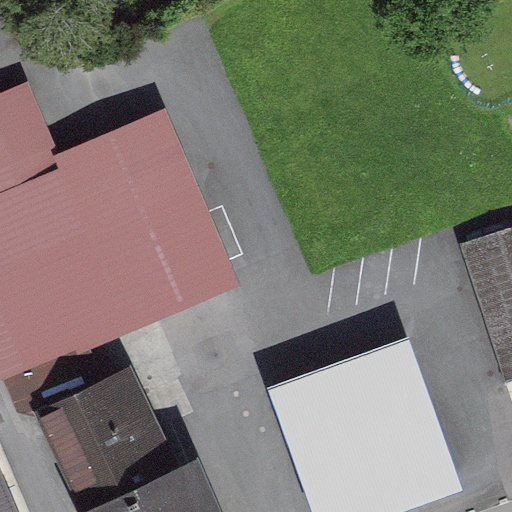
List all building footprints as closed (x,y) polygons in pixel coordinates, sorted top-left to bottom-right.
[(63,149),(33,79),(0,93),(0,329),(21,378),(248,280),(171,103),(63,149)] [(511,226),(464,243),(508,369),(511,367),(511,226)] [(407,334),(271,386),(319,511),(362,511),(461,474),(407,334)] [(171,449),(134,361),(41,399),(87,511),(221,511),(192,440),(171,449)] [(511,367),(508,369),(497,373),(511,413),(511,367)] [(0,511),(9,511),(18,509),(0,465),(0,511)]
